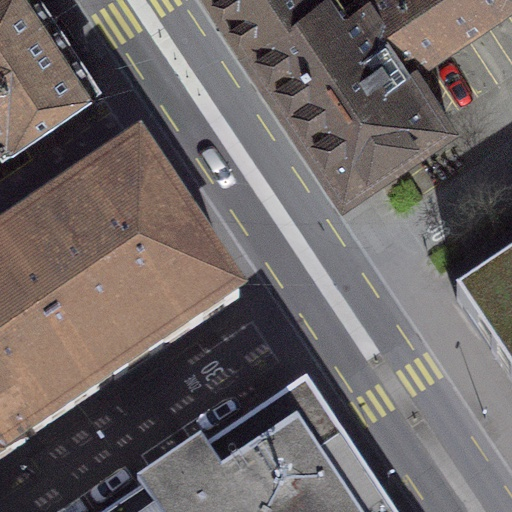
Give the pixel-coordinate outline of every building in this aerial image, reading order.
[(50,19),(37,0),(0,0),(0,138),(3,143),(92,82),(50,19)] [(219,0),(245,37),(301,0),(219,0)] [(301,0),(245,37),(251,47),(344,185),(444,119),(407,63),(364,0),(301,0)] [(501,0),(364,0),(407,63),(501,0)] [(139,153),(0,247),(0,458),(238,298),(188,225),(139,153)] [(511,261),(455,300),(500,365),(511,356),(511,261)] [(511,356),(500,365),(511,383),(511,356)] [(382,511),(306,395),(129,511),(382,511)]
